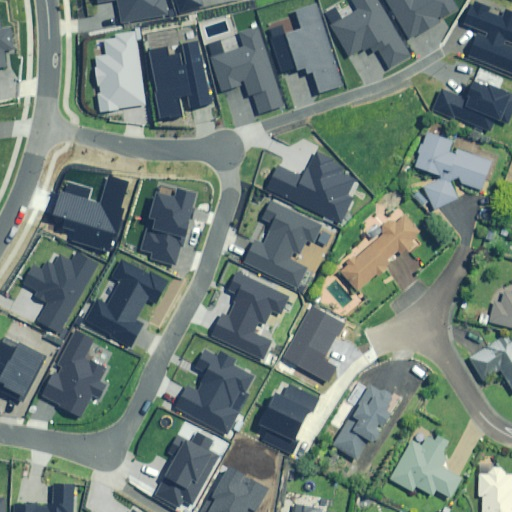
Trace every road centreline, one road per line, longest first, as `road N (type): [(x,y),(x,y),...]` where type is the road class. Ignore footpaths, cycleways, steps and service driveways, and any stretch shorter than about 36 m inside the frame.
road 1 (residential): [(224,151),(228,207),(203,280),(121,431),(91,449),(0,432)]
road 2 (residential): [(442,52),(395,80),(246,133),(224,151)]
road 3 (residential): [(224,151),(152,149),(42,122)]
road 4 (residential): [(511,436),(474,404),(418,316)]
road 5 (residential): [(42,122),(0,237)]
road 6 (residential): [(46,0),(42,122)]
